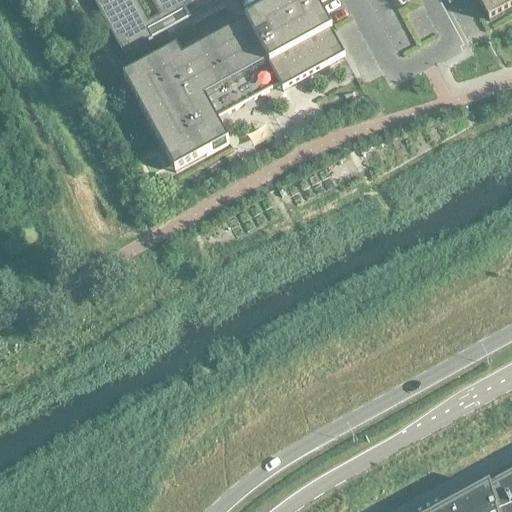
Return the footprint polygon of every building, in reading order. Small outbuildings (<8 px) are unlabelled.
[(91,0),(122,57),(151,41),(146,32),(182,13),(187,21),(222,3),(220,0),(91,0)] [(335,43),(311,0),(295,0),(205,49),(238,110),(279,87),(282,93),(343,60),(334,43),(335,43)] [(511,0),(475,0),(488,23),(511,9),(511,0)] [(238,110),(205,49),(182,62),(176,52),(122,81),(140,113),(141,113),(174,174),(204,157),(205,158),(228,145),(215,122),(238,110)] [(452,511),(450,510),(447,511),(511,511),(511,476),(470,500),(471,501),(458,511),(452,511)]
